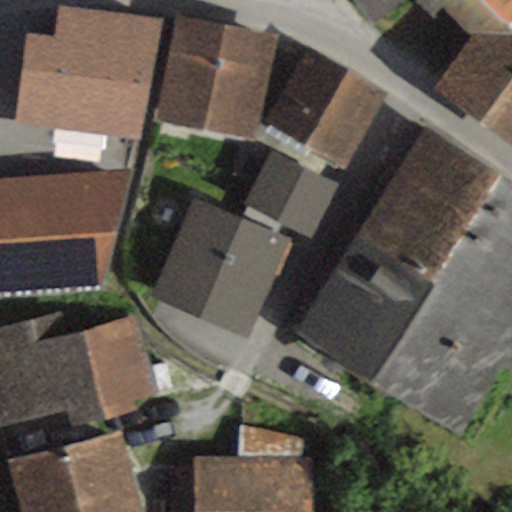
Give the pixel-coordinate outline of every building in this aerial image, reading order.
[(409,0),(358,0),(378,25),(409,0)] [(511,0),(427,0),(440,12),(450,5),(478,35),(443,87),(511,136),(511,0)] [(169,18),(67,5),(62,33),(36,29),(24,120),(144,136),(169,18)] [(183,16),(162,120),(262,140),(283,36),(183,16)] [(314,45),(271,120),(351,166),(394,91),(314,45)] [(308,324),(305,330),(391,382),(453,281),(445,276),(510,170),(433,123),(365,232),(355,226),(298,318),(308,324)] [(342,181),(276,149),(247,208),(313,240),(342,181)] [(135,168),(0,178),(0,296),(107,289),(135,168)] [(511,172),(510,170),(445,276),(453,281),(391,382),(469,431),(509,364),(511,364),(511,172)] [(297,239),(198,197),(156,296),(255,338),(297,239)] [(64,312),(0,328),(0,427),(73,408),(78,425),(112,415),(110,406),(160,393),(153,366),(105,379),(91,327),(70,333),(64,312)] [(140,314),(91,327),(105,379),(153,366),(140,314)] [(244,458),(202,459),(202,470),(176,470),(176,511),(319,511),(318,456),(306,456),(305,436),(243,427),(244,458)] [(149,511),(127,430),(16,461),(29,511),(149,511)]
